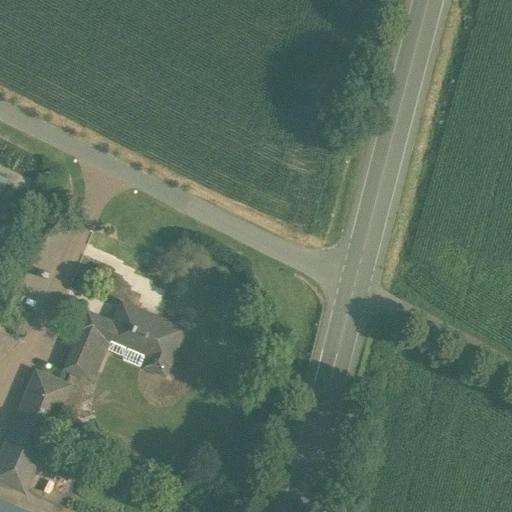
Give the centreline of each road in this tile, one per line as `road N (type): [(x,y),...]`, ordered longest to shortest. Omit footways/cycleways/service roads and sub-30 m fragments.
road 1 (unclassified): [(355,277),(0,103)]
road 2 (secondary): [(428,0),(355,277)]
road 3 (secondary): [(355,277),(298,511)]
road 4 (unclassified): [(511,367),(355,277)]
